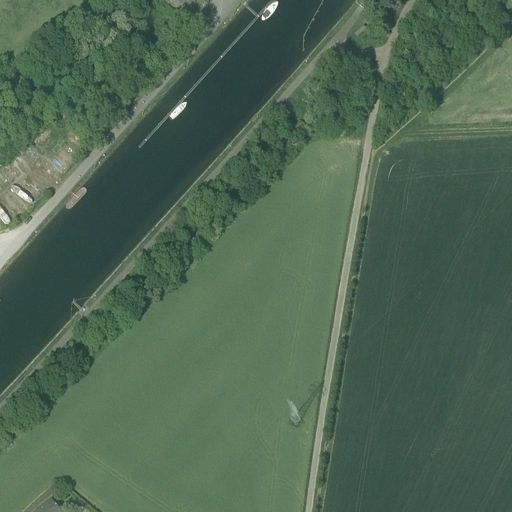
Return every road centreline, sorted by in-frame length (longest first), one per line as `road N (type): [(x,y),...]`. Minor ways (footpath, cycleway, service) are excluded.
road 1 (unclassified): [(310,511),(385,63),(420,0)]
road 2 (unclassified): [(107,139),(0,259)]
